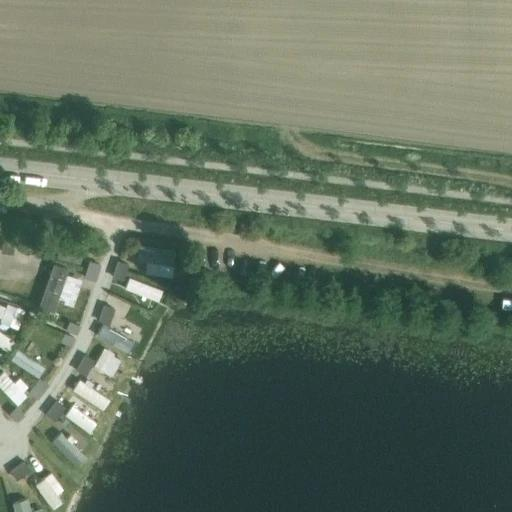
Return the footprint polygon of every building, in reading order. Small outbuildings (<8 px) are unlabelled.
[(142,238),(138,259),(173,265),(176,244),(142,238)] [(90,261),(84,278),(96,282),(102,265),(90,261)] [(118,261),(112,278),(124,282),(129,264),(118,261)] [(54,262),(39,305),(54,311),(58,301),(73,306),(83,279),(67,273),(69,267),(54,262)] [(134,271),(130,282),(151,290),(155,278),(134,271)] [(104,305),(99,322),(110,325),(115,308),(104,305)] [(103,324),(97,335),(129,353),(135,343),(103,324)] [(0,330),(0,345),(9,351),(16,341),(0,330)] [(18,348),(11,359),(38,377),(45,366),(18,348)] [(107,350),(99,365),(117,374),(125,359),(107,350)] [(84,354),(76,370),(86,376),(95,360),(84,354)] [(4,371),(0,374),(0,385),(18,404),(27,396),(19,387),(28,379),(16,367),(8,375),(4,371)] [(39,378),(29,392),(39,400),(49,385),(39,378)] [(80,379),(73,389),(103,410),(110,399),(80,379)] [(56,400),(45,414),(55,422),(66,407),(56,400)] [(74,405),(66,415),(90,433),(97,423),(74,405)] [(62,432),(53,441),(77,466),(86,457),(62,432)] [(24,460),(10,471),(17,481),(31,470),(24,460)] [(45,478),(35,485),(53,510),(63,502),(45,478)] [(31,511),(28,501),(16,505),(17,511),(31,511)]
